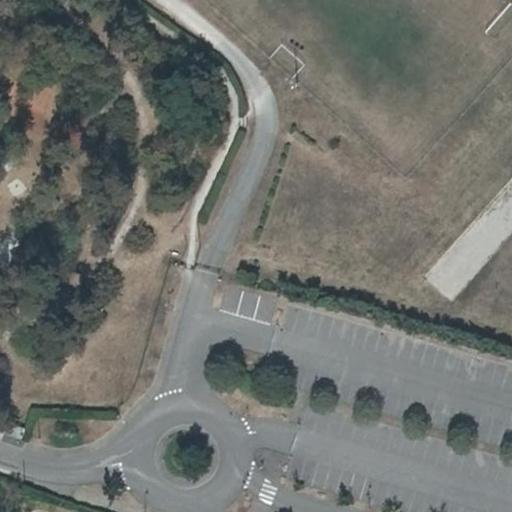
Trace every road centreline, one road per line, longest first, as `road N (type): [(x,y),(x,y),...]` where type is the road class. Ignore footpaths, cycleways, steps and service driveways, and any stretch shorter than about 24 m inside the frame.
road 1 (unclassified): [(232,477),(233,442),(202,412),(182,410),(153,424),(139,465)]
road 2 (residential): [(0,452),(59,472),(139,465)]
